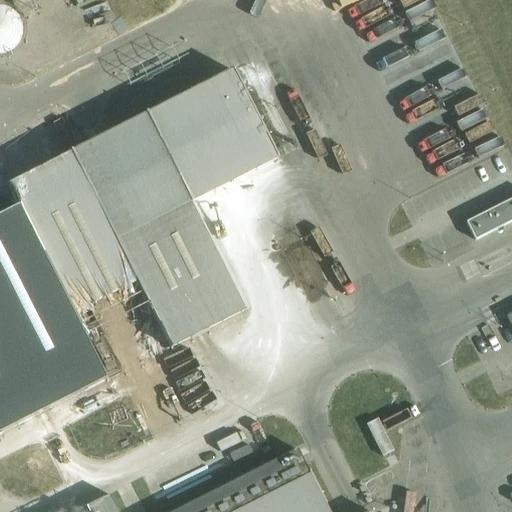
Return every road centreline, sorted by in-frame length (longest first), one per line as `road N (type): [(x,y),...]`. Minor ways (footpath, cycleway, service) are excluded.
road 1 (unknown): [(410,319),(32,511)]
road 2 (unknown): [(410,319),(268,0)]
road 3 (unknown): [(0,94),(33,95),(77,81),(227,0)]
road 4 (unknown): [(410,319),(453,423),(464,473)]
